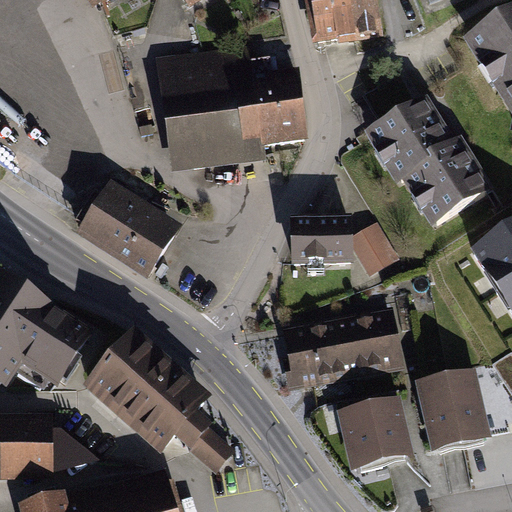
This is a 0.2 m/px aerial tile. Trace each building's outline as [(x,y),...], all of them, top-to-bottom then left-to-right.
[(311,0),(319,43),(337,40),(331,0),(311,0)] [(331,0),(337,40),(355,37),(348,0),(331,0)] [(348,0),(355,37),(379,33),(374,0),(348,0)] [(511,14),(471,40),(486,65),(490,62),(503,83),(499,85),(511,106),(511,14)] [(249,51),(162,63),(175,160),(193,158),(195,169),(217,166),(215,155),(262,149),(251,64),(249,51)] [(270,61),(251,64),(262,149),(264,148),(264,147),(305,141),(297,79),(295,79),(295,75),(280,77),(280,76),(272,77),(270,61)] [(421,105),(373,135),(382,150),(385,148),(395,163),(391,165),(402,183),(409,179),(419,196),(422,193),(431,208),(428,210),(437,226),(486,196),(456,146),(449,150),(421,105)] [(109,195),(82,236),(147,278),(174,237),(146,219),(150,213),(134,203),(131,209),(109,195)] [(350,225),(294,227),(295,266),(351,264),(350,225)] [(375,232),(362,240),(378,265),(391,257),(375,232)] [(511,233),(471,259),(511,322),(511,233)] [(89,338),(0,279),(0,383),(5,387),(21,362),(57,386),(89,338)] [(388,319),(290,337),(295,364),(287,366),(291,388),(320,383),(320,380),(397,365),(388,319)] [(132,341),(91,387),(163,450),(178,433),(195,448),(207,434),(209,432),(192,417),(204,404),(132,341)] [(471,380),(423,391),(436,449),(441,448),(442,452),(464,447),(463,443),(485,438),(471,380)] [(396,407),(345,419),(356,468),(407,456),(396,407)] [(46,426),(0,426),(0,463),(47,463),(46,426)] [(87,476),(99,462),(59,428),(47,441),(87,476)] [(232,455),(207,434),(195,448),(192,452),(216,473),(232,455)] [(103,493),(26,511),(173,511),(167,486),(129,497),(127,486),(102,491),(103,493)]
